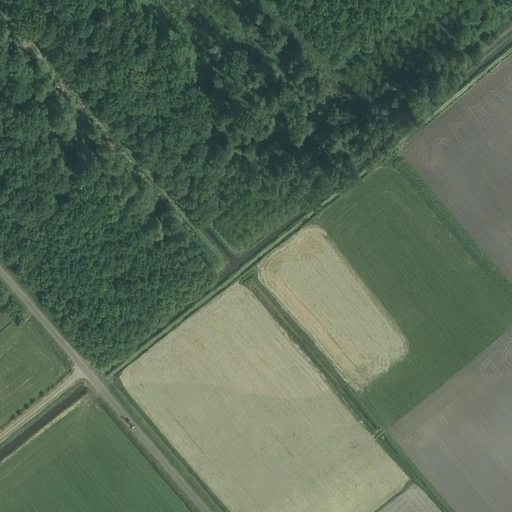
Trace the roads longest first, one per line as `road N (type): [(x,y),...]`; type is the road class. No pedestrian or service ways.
road 1 (unclassified): [(207,511),(84,368)]
road 2 (unclassified): [(84,368),(0,273)]
